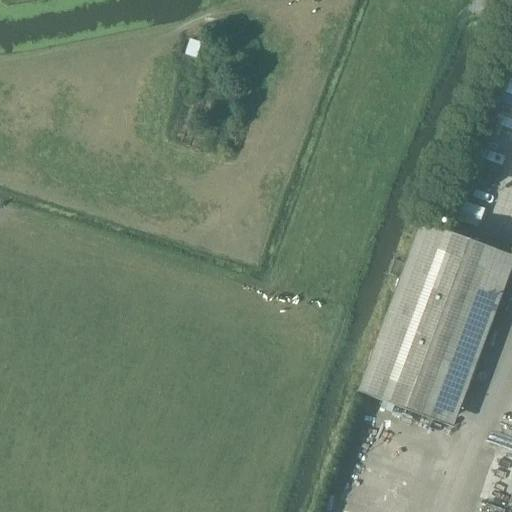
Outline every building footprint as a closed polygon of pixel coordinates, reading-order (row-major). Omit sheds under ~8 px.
[(196,59),(201,44),(191,40),(186,55),(196,59)] [(495,110),(511,114),(511,90),(502,87),(495,110)] [(489,140),(505,144),(508,133),(492,129),(489,140)] [(475,166),(497,171),(499,158),(478,154),(475,166)] [(469,183),(466,194),(488,199),(490,189),(469,183)] [(358,393),(454,428),(511,271),(511,256),(421,224),(358,393)]
